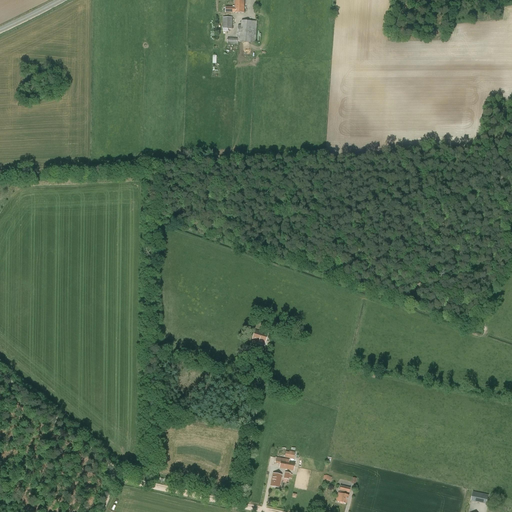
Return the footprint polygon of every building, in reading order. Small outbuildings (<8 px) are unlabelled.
[(244,1),(235,1),(234,7),(225,8),(225,13),(244,13),(244,1)] [(223,29),(223,32),(228,32),(228,29),(232,29),(232,17),(222,17),(222,29),(223,29)] [(241,21),(240,42),(256,43),(257,21),(241,21)] [(259,342),(258,343),(264,345),(266,339),(268,334),(255,330),(253,335),(252,340),(259,342)] [(253,356),(258,358),(261,349),(256,347),(253,356)] [(285,452),(284,458),(293,460),(295,453),(289,452),(288,453),(285,452)] [(276,459),(275,463),(280,464),(279,468),(293,471),(295,463),(289,462),(288,462),(289,460),(276,457),(276,459)] [(271,487),(279,488),(281,475),(273,474),(271,487)] [(340,485),(338,493),(337,502),(346,504),(348,495),(346,495),(347,492),(349,493),(350,488),(340,485)] [(475,492),(473,500),(477,501),(478,500),(482,501),(483,496),(489,498),(490,495),(475,492)]
